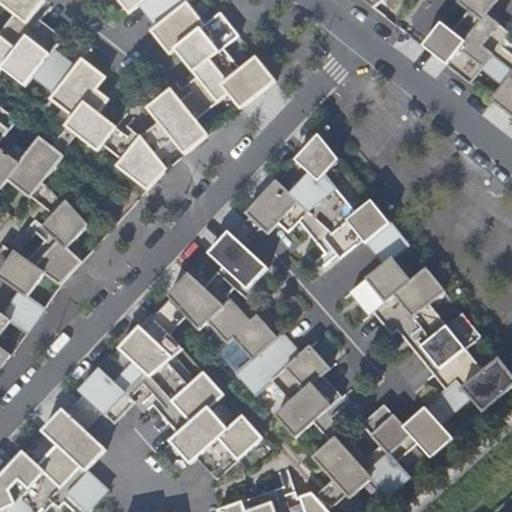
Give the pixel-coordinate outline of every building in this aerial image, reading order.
[(275,81),(256,57),(240,70),(222,47),(237,35),(219,12),(203,24),(186,2),(188,0),(126,0),(132,7),(140,0),(142,0),(160,22),(155,27),(172,49),(177,45),(204,78),(176,100),(161,88),(143,111),(153,120),(139,138),(133,133),(128,139),(97,114),(107,101),(95,91),(105,78),(81,59),(75,67),(53,50),(62,39),(38,20),(32,28),(26,23),(44,0),(43,0),(0,0),(0,3),(13,14),(0,30),(0,69),(1,69),(24,86),(33,75),(54,92),(49,99),(72,117),(65,126),(97,151),(102,145),(120,159),(115,166),(146,189),(166,168),(153,153),(172,138),(184,153),(208,134),(195,119),(228,93),(240,108),(275,81)] [(491,98),(511,114),(511,43),(506,38),(510,32),(486,13),(495,0),(457,0),(469,9),(452,30),(441,21),(422,45),(470,82),(482,66),(503,83),(491,98)] [(0,187),(6,180),(28,197),(62,155),(38,137),(26,153),(4,135),(16,120),(0,107),(0,187)] [(299,220),(331,260),(337,255),(347,267),(370,248),(373,252),(375,250),(392,272),(358,299),(377,323),(381,319),(399,341),(415,329),(423,340),(429,335),(437,345),(421,358),(451,396),(459,405),(469,397),(482,412),(511,385),(511,376),(497,358),(482,371),(465,349),(480,337),(461,313),(446,325),(426,302),(442,289),(425,268),(409,280),(392,258),(407,246),(371,200),(355,213),(323,172),(338,160),(318,134),(294,160),(308,173),(290,194),(275,180),(245,213),(267,233),(277,222),(288,233),(299,220)] [(0,365),(9,355),(0,349),(0,329),(4,325),(21,335),(40,311),(26,299),(41,275),(58,286),(79,262),(66,247),(86,224),(66,200),(41,224),(49,233),(25,260),(1,243),(0,243),(0,280),(17,293),(0,313),(0,365)] [(190,272),(169,294),(200,328),(209,319),(228,341),(234,335),(253,356),(238,370),(258,392),(273,379),(292,399),(277,413),(299,437),(348,387),(327,367),(334,360),(313,339),(304,348),(284,328),(279,333),(258,312),(252,319),(226,294),(234,286),(241,294),(267,267),(229,229),(207,253),(223,265),(204,285),(190,272)] [(186,342),(156,308),(123,343),(138,357),(119,378),(104,364),(84,385),(94,395),(93,396),(110,413),(119,418),(139,397),(134,392),(147,375),(169,400),(163,405),(183,428),(174,435),(195,458),(202,452),(221,473),(267,432),(247,410),(232,423),(213,402),(228,389),(208,366),(193,380),(172,356),(186,342)] [(459,405),(451,396),(409,432),(389,409),(366,428),(384,449),(363,467),(340,439),(317,459),(351,501),(373,481),(387,497),(409,477),(396,462),(417,444),(430,459),(452,439),(438,422),(459,405)] [(110,444),(67,403),(46,426),(60,440),(41,460),(27,447),(0,475),(0,506),(9,501),(14,511),(43,511),(58,496),(63,501),(74,489),(92,505),(111,485),(90,465),(110,444)] [(224,511),(337,511),(316,489),(301,497),(295,477),(223,508),(224,511)]
